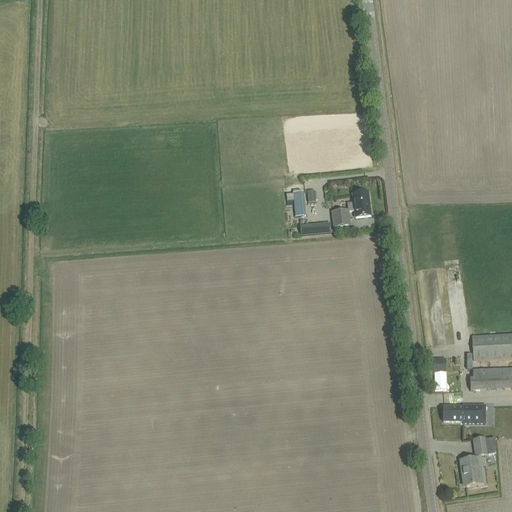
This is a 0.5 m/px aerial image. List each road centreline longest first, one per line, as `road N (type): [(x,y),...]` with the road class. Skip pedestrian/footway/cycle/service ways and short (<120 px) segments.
road 1 (tertiary): [(432,511),(362,0)]
road 2 (track): [(20,511),(39,0)]
